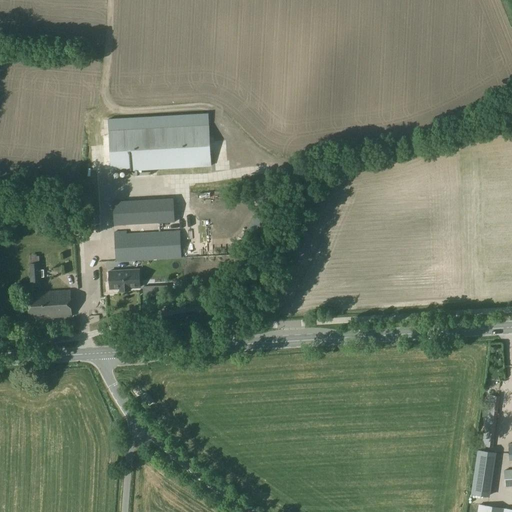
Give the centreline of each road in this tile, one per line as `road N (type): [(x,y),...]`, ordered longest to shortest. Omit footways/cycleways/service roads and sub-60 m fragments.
road 1 (secondary): [(99,358),(511,330)]
road 2 (unclassified): [(251,511),(135,420),(99,358)]
